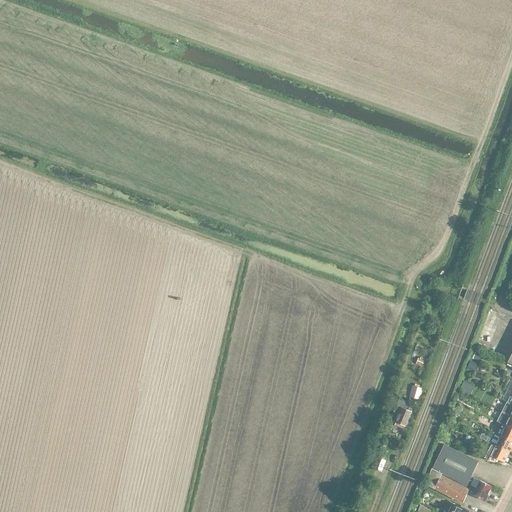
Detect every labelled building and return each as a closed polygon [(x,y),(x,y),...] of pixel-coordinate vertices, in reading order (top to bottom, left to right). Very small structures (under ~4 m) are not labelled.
[(427,361),(418,358),(415,365),(424,369),(427,361)] [(461,388),(471,393),(475,385),(465,380),(461,388)] [(408,398),(418,400),(421,389),(412,386),(408,398)] [(399,399),(390,420),(396,423),(395,425),(404,429),(405,426),(406,427),(412,412),(406,409),(409,403),(399,399)] [(511,404),(507,403),(503,412),(511,416),(511,404)] [(511,441),(511,429),(506,426),(505,426),(500,424),(496,433),(511,441)] [(482,434),(480,438),(485,440),(485,441),(495,446),(509,453),(511,447),(511,441),(494,432),(491,438),(482,434)] [(504,463),(509,453),(489,443),(485,451),(483,449),(479,456),(488,461),(495,463),(496,459),(504,463)] [(434,489),(441,475),(449,479),(463,486),(466,488),(467,486),(472,475),(479,462),(444,445),(433,469),(432,471),(431,471),(425,485),(428,486),(434,489)] [(466,488),(463,486),(449,479),(441,475),(434,489),(463,504),(468,493),(470,490),(467,488),(466,488)] [(470,489),(470,490),(468,493),(473,495),(473,496),(485,502),(489,495),(490,496),(493,491),(491,490),(493,487),(480,481),(475,491),(470,489)] [(448,511),(472,511),(447,500),(446,502),(452,505),(448,511)]
